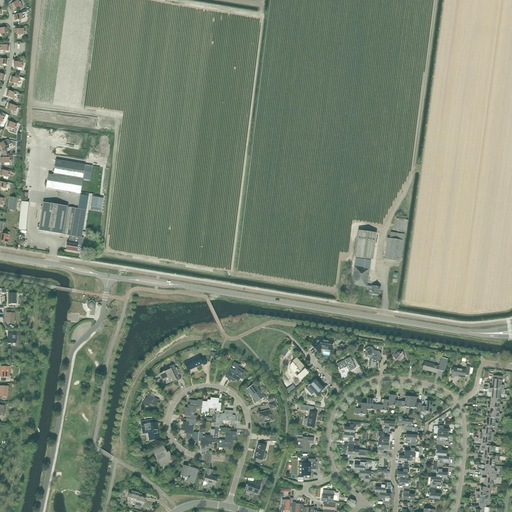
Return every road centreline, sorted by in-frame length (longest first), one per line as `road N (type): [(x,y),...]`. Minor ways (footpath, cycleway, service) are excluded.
road 1 (tertiary): [(493,333),(178,284)]
road 2 (unclassified): [(40,511),(69,355),(100,320),(108,276)]
road 3 (residential): [(240,462),(248,419),(237,398),(212,386),(183,393),(166,426),(185,452),(213,458)]
road 4 (track): [(115,461),(125,396),(151,358),(189,333),(223,343)]
road 5 (residential): [(456,403),(437,388),(400,379),(366,384),(344,398)]
